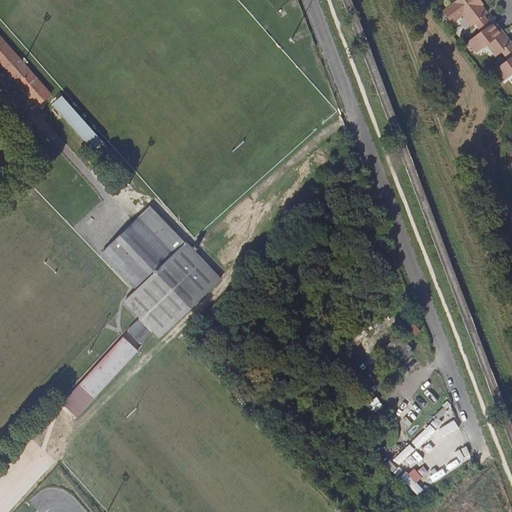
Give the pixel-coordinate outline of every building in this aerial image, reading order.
[(341,0),(511,453),(511,427),(351,0),(341,0)] [(487,13),(480,5),(476,0),(456,0),(443,11),(452,23),(463,15),(472,26),(484,16),(487,13)] [(511,44),(504,35),(503,36),(492,22),(490,24),(467,42),(476,53),(488,45),(496,56),(502,51),(509,46),(511,44)] [(0,37),(0,65),(36,106),(50,94),(0,37)] [(508,60),(511,56),(511,49),(509,46),(502,51),(508,60)] [(511,56),(508,60),(493,72),(502,83),(511,75),(511,56)] [(61,97),(52,105),(93,151),(102,144),(61,97)] [(146,211),(101,253),(137,291),(125,301),(140,318),(127,330),(140,343),(153,331),(159,337),(220,280),(185,243),(180,248),(146,211)] [(351,322),(365,314),(360,304),(346,312),(351,322)] [(407,343),(419,332),(412,324),(399,335),(407,343)] [(399,335),(387,346),(402,363),(414,352),(399,335)] [(137,352),(122,337),(58,400),(73,415),(137,352)] [(340,372),(369,401),(380,391),(351,361),(340,372)] [(418,446),(455,413),(449,406),(412,439),(418,446)] [(440,425),(443,434),(460,429),(456,419),(440,425)] [(400,463),(415,449),(410,444),(395,458),(400,463)] [(417,481),(423,476),(415,467),(403,477),(418,493),(424,489),(417,481)]
